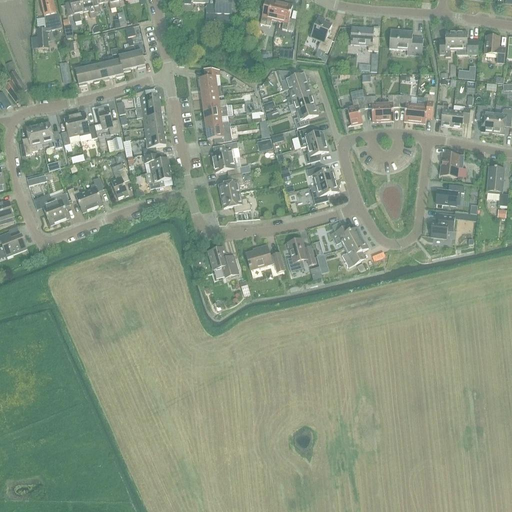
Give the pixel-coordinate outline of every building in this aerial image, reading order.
[(52,0),(41,2),(44,18),(46,30),(47,30),(47,32),(61,29),(58,15),(56,15),(52,0)] [(79,15),(84,14),(80,0),(68,0),(70,3),(65,4),(68,17),(73,16),(75,23),(81,22),(79,15)] [(96,18),(95,13),(94,13),(91,0),(80,0),(84,14),(89,12),(90,19),(96,18)] [(91,0),(94,13),(95,13),(100,12),(98,5),(103,4),(102,0),(91,0)] [(110,10),(116,8),(113,0),(102,0),(103,4),(109,3),(110,10)] [(182,0),(182,9),(191,9),(191,4),(206,5),(206,14),(230,15),(230,0),(182,0)] [(266,0),(265,0),(263,13),(260,25),(270,27),(272,21),(278,22),(282,4),(266,0)] [(282,4),(278,22),(283,23),(282,30),(292,32),(295,21),(289,19),(292,6),(282,4)] [(322,20),(318,18),(310,38),(320,42),(317,50),(327,54),(332,42),(327,39),(332,27),(321,22),(322,20)] [(373,38),(373,30),(352,28),(350,46),(368,47),(368,52),(378,52),(379,39),(373,38)] [(38,50),(48,49),(47,32),(47,30),(46,30),(37,30),(38,50)] [(400,32),(390,31),(389,50),(407,51),(407,56),(422,57),(423,39),(412,38),(412,34),(399,33),(400,32)] [(456,52),(456,33),(445,33),(445,42),(439,42),(439,56),(445,56),(445,58),(450,59),(450,52),(456,52)] [(467,33),(456,33),(456,52),(467,52),(467,56),(473,56),(477,56),(477,42),(473,42),(467,42),(467,33)] [(503,65),(504,52),(498,52),(500,39),(486,38),(484,55),(497,56),(497,64),(503,65)] [(137,68),(137,70),(145,68),(142,52),(135,53),(133,48),(129,49),(133,69),(137,68)] [(123,74),(130,72),(130,70),(133,69),(129,49),(124,50),(126,56),(119,57),(120,61),(123,74)] [(124,77),(123,74),(120,61),(113,62),(112,57),(108,58),(112,78),(116,77),(116,79),(124,77)] [(109,79),(112,78),(108,58),(103,59),(104,65),(98,66),(102,83),(109,81),(109,79)] [(442,61),(442,70),(451,70),(451,62),(442,61)] [(12,62),(6,65),(9,73),(16,70),(12,62)] [(94,84),(102,83),(98,66),(91,68),(90,62),(85,63),(90,83),(93,82),(94,84)] [(86,84),(90,83),(85,63),(81,64),(82,70),(75,71),(79,88),(87,86),(86,84)] [(204,70),(205,79),(199,79),(200,90),(217,88),(216,77),(220,77),(219,72),(204,70)] [(9,76),(20,94),(26,91),(15,72),(9,76)] [(277,72),(281,82),(282,86),(287,84),(289,91),(308,85),(304,74),(292,78),(290,73),(277,72)] [(69,74),(62,75),(64,86),(72,84),(69,74)] [(16,103),(22,98),(16,90),(12,82),(4,88),(10,95),(16,103)] [(287,99),(288,103),(311,95),(308,85),(289,91),(291,98),(287,99)] [(217,88),(200,90),(202,100),(218,98),(223,97),(222,87),(217,88)] [(350,94),(352,101),(353,107),(347,109),(351,127),(362,125),(359,111),(365,110),(364,98),(363,92),(363,91),(350,94)] [(135,110),(160,106),(158,96),(145,98),(145,92),(133,96),(135,110)] [(11,106),(3,93),(0,94),(0,100),(6,110),(11,106)] [(296,112),(315,106),(311,95),(288,103),(289,107),(294,106),(296,112)] [(416,105),(414,124),(425,125),(426,112),(432,112),(434,96),(426,95),(423,99),(422,106),(416,105)] [(382,104),(383,123),(394,123),(393,109),(399,108),(399,96),(388,97),(388,104),(382,104)] [(404,123),(414,124),(416,105),(410,104),(411,98),(399,96),(399,108),(405,109),(404,123)] [(372,123),(383,123),(382,104),(376,104),(376,97),(364,98),(365,110),(371,110),(372,123)] [(203,110),(220,108),(226,107),(225,101),(219,102),(218,98),(202,100),(203,110)] [(119,116),(125,115),(123,103),(116,105),(119,116)] [(441,127),(451,128),(453,112),(448,112),(449,105),(443,105),(443,107),(437,107),(435,121),(441,121),(441,127)] [(143,119),(161,116),(160,106),(135,110),(137,120),(143,119)] [(318,116),(315,106),(296,112),(298,119),(293,120),(297,130),(309,126),(308,120),(318,116)] [(203,110),(204,120),(221,118),(227,117),(226,107),(220,108),(203,110)] [(454,107),(453,112),(451,128),(462,130),(463,124),(469,124),(470,110),(464,110),(464,108),(454,107)] [(481,133),(492,134),(495,115),(487,114),(488,110),(486,108),(478,107),(476,121),(482,122),(481,133)] [(110,136),(121,134),(118,121),(112,123),(109,109),(98,111),(101,125),(94,127),(96,132),(102,131),(109,129),(110,136)] [(495,115),(492,134),(504,136),(505,125),(511,125),(511,116),(511,110),(504,110),(502,112),(502,115),(495,115)] [(79,136),(80,141),(81,143),(91,140),(97,139),(96,132),(94,127),(89,128),(85,114),(75,117),(79,136)] [(143,119),(144,129),(163,126),(161,116),(143,119)] [(264,116),(259,117),(260,119),(253,120),(253,124),(261,123),(265,122),(264,116)] [(67,133),(61,134),(64,147),(70,145),(70,144),(80,141),(79,136),(75,117),(64,119),(67,133)] [(206,130),(222,128),(228,127),(228,123),(222,123),(221,118),(204,120),(206,130)] [(50,124),(38,127),(42,145),(48,143),(50,149),(55,148),(55,150),(62,148),(58,132),(52,134),(50,124)] [(146,139),(164,137),(163,126),(144,129),(146,139)] [(36,146),(42,145),(38,127),(26,129),(28,139),(22,141),(26,157),(33,155),(32,153),(37,152),(36,146)] [(228,127),(222,128),(206,130),(207,141),(214,140),(214,145),(221,144),(231,142),(229,127),(228,127)] [(317,128),(296,133),(299,143),(301,149),(307,148),(326,143),(323,132),(318,133),(317,128)] [(166,147),(164,137),(146,139),(147,149),(143,150),(144,156),(156,154),(156,148),(166,147)] [(122,150),(120,139),(112,140),(115,152),(122,150)] [(271,140),(264,142),(266,151),(273,150),(271,140)] [(125,143),(123,143),(126,159),(132,158),(130,141),(125,143)] [(225,152),(211,154),(214,165),(223,163),(223,161),(233,159),(240,158),(238,149),(237,143),(224,146),(225,152)] [(329,153),(326,143),(307,148),(308,154),(304,155),(307,165),(320,162),(318,156),(329,153)] [(122,154),(114,157),(117,164),(124,161),(122,154)] [(83,155),(71,158),(73,165),(85,162),(83,155)] [(146,175),(169,170),(167,160),(161,161),(160,155),(143,159),(144,165),(146,175)] [(282,155),(275,157),(277,163),(284,161),(282,155)] [(462,169),(463,157),(443,155),(442,162),(442,167),(441,167),(440,177),(457,179),(458,169),(462,169)] [(235,170),(233,159),(223,161),(223,163),(214,165),(215,174),(227,172),(228,178),(241,175),(240,169),(235,170)] [(123,183),(129,181),(123,165),(111,169),(116,180),(111,182),(118,201),(129,197),(123,183)] [(316,187),(335,182),(334,177),(335,177),(333,170),(321,174),(319,168),(306,171),(308,178),(313,177),(316,187)] [(489,169),(487,192),(488,192),(487,198),(487,201),(498,202),(498,207),(507,208),(508,196),(502,195),(504,170),(489,169)] [(169,170),(146,175),(145,175),(147,185),(149,185),(150,191),(165,188),(163,182),(171,180),(169,170)] [(132,172),(134,189),(144,188),(142,171),(132,172)] [(221,198),(240,194),(238,187),(244,186),(242,175),(241,175),(228,178),(227,178),(229,184),(219,186),(221,198)] [(29,187),(47,183),(45,177),(27,182),(29,187)] [(96,188),(85,192),(93,210),(103,207),(98,193),(103,191),(99,179),(93,181),(96,188)] [(316,187),(310,189),(315,206),(328,202),(327,196),(339,193),(337,186),(337,187),(335,182),(316,187)] [(292,188),(295,205),(311,203),(308,185),(292,188)] [(464,194),(464,188),(452,187),(451,193),(438,191),(436,205),(436,208),(442,209),(442,206),(455,207),(457,194),(464,194)] [(82,214),(93,210),(85,192),(75,196),(73,189),(67,191),(72,203),(77,201),(82,214)] [(66,194),(50,201),(55,214),(57,213),(60,223),(69,220),(65,209),(70,206),(66,194)] [(241,201),(240,194),(221,198),(224,210),(233,208),(235,214),(251,211),(250,204),(248,205),(247,200),(241,201)] [(50,227),(60,223),(57,213),(55,214),(50,201),(48,196),(33,201),(37,211),(43,209),(50,227)] [(4,225),(15,222),(11,211),(12,211),(9,203),(0,205),(0,204),(0,222),(3,221),(4,225)] [(453,232),(455,218),(440,216),(439,222),(432,221),(430,238),(446,240),(447,232),(453,232)] [(341,243),(344,249),(362,239),(359,234),(360,234),(357,228),(351,231),(348,226),(330,236),(336,246),(341,243)] [(27,250),(23,241),(22,236),(11,240),(9,234),(0,237),(0,249),(3,249),(7,260),(13,257),(13,256),(27,250)] [(365,244),(362,239),(344,249),(347,254),(342,257),(349,269),(366,260),(362,253),(369,249),(365,243),(365,244)] [(292,259),(287,261),(290,273),(304,269),(302,262),(307,260),(309,267),(316,265),(312,252),(311,247),(304,249),(302,240),(287,244),(292,259)] [(277,274),(284,271),(279,254),(270,257),(267,247),(258,249),(259,251),(246,255),(251,271),(274,265),(277,274)] [(225,279),(238,275),(233,258),(227,259),(224,249),(218,251),(218,250),(208,253),(213,271),(222,268),(225,279)] [(362,265),(357,268),(360,273),(365,271),(362,265)] [(245,281),(240,283),(242,293),(244,298),(250,296),(248,291),(245,281)]
